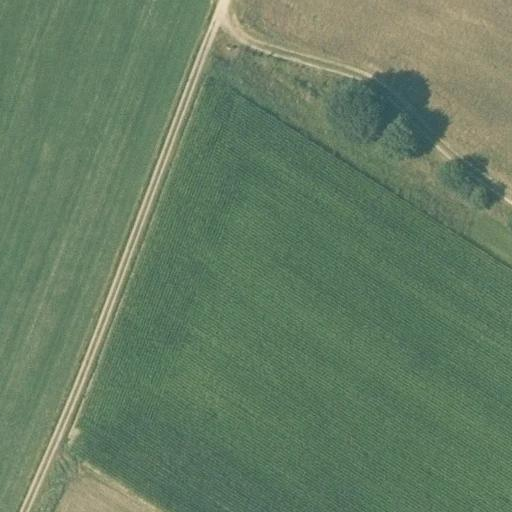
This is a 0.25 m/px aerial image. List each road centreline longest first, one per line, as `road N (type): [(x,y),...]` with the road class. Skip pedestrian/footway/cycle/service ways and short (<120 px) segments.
road 1 (track): [(231,0),(25,511)]
road 2 (track): [(219,29),(352,78),(511,208)]
